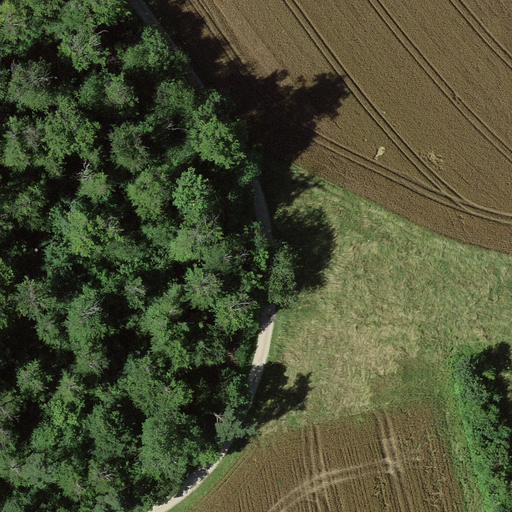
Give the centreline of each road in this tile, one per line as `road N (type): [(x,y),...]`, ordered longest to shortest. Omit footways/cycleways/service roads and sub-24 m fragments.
road 1 (track): [(148,511),(184,493),(235,434),(264,365),(272,291),(259,198),(237,146)]
road 2 (track): [(237,146),(419,249),(511,270)]
road 3 (track): [(134,0),(237,146)]
